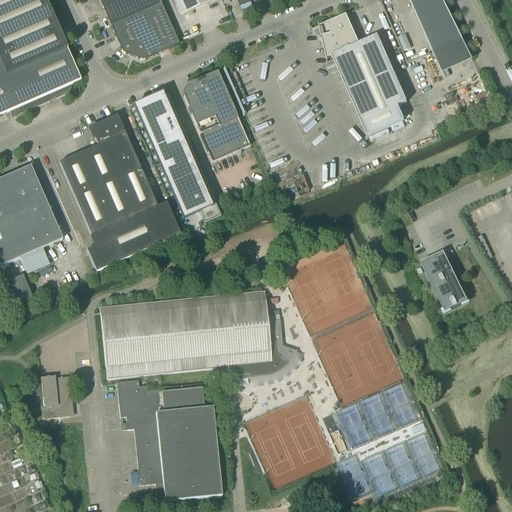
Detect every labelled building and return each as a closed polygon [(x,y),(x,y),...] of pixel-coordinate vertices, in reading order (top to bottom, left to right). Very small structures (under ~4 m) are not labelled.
[(141,62),(177,46),(157,0),(97,0),(121,54),(141,62)] [(173,0),(181,17),(217,1),(216,0),(173,0)] [(407,0),(432,55),(461,42),(440,0),(407,0)] [(76,74),(50,14),(49,14),(0,35),(0,116),(8,113),(11,119),(20,115),(68,94),(72,85),(80,82),(76,74)] [(358,46),(345,17),(318,28),(318,27),(317,27),(318,29),(312,31),(317,40),(320,39),(326,63),(327,63),(326,61),(331,58),(366,138),(403,122),(397,108),(406,104),(376,38),(358,46)] [(210,164),(249,147),(248,147),(232,111),(224,92),(216,74),(201,80),(187,86),(189,90),(188,91),(187,92),(186,94),(186,96),(186,97),(182,99),(186,109),(194,127),(198,136),(206,154),(210,164)] [(132,107),(141,128),(166,184),(182,222),(198,215),(201,222),(203,226),(220,219),(167,97),(163,99),(161,94),(147,101),(132,107)] [(156,208),(116,117),(106,121),(107,124),(103,125),(103,127),(101,128),(100,126),(89,131),(96,147),(58,164),(94,248),(85,252),(95,273),(179,237),(165,204),(156,208)] [(61,241),(29,168),(0,180),(0,267),(19,259),(26,276),(49,266),(42,250),(61,241)] [(443,254),(420,265),(444,315),(467,304),(443,254)] [(6,284),(15,306),(30,299),(21,278),(6,284)] [(273,376),(275,375),(279,373),(281,372),(283,370),(286,367),(287,366),(288,365),(296,353),(282,348),(279,322),(266,323),(263,293),(162,303),(99,310),(106,381),(169,375),(214,370),(214,379),(234,377),(234,381),(265,378),(267,378),(270,377),(273,376)] [(66,400),(70,399),(69,385),(68,385),(68,379),(66,379),(54,380),(54,378),(53,378),(40,380),(40,379),(39,379),(42,408),(40,408),(42,421),(68,418),(66,400)] [(215,449),(212,420),(211,414),(211,410),(202,410),(201,392),(200,385),(159,389),(160,391),(146,393),(145,388),(138,388),(137,382),(115,384),(119,419),(125,419),(126,431),(133,431),(138,487),(154,486),(155,500),(163,499),(163,504),(171,503),(172,511),(212,507),(212,499),(220,498),(219,493),(219,489),(218,479),(226,478),(223,448),(215,449)] [(411,431),(413,435),(424,430),(422,426),(411,431)]
